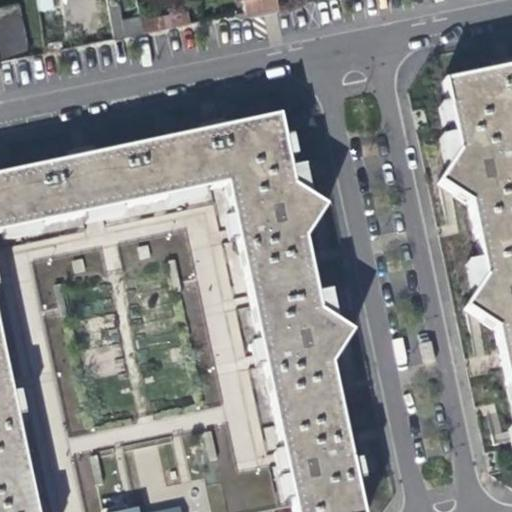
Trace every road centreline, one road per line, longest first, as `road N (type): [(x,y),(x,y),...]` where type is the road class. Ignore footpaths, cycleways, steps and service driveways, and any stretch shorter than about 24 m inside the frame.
road 1 (residential): [(458,511),(464,475),(373,38)]
road 2 (residential): [(318,49),(418,499),(432,511)]
road 3 (residential): [(0,114),(318,49)]
road 4 (residential): [(373,38),(511,9)]
